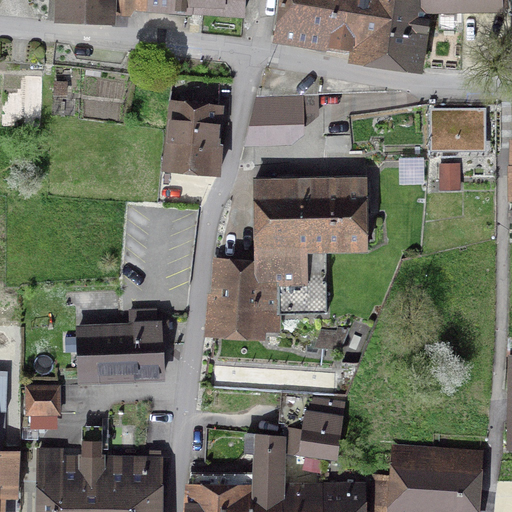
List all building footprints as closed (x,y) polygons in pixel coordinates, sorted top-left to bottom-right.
[(146,5),(146,0),(57,0),(56,20),(111,21),(112,3),(146,5)] [(146,0),(146,5),(192,11),(192,0),(146,0)] [(192,0),(192,11),(244,16),(244,0),(192,0)] [(328,46),(335,0),(281,0),(276,34),(328,46)] [(354,51),(370,0),(335,0),(328,46),(354,51)] [(422,11),(421,0),(370,0),(354,51),(352,59),(419,67),(431,13),(422,11)] [(421,0),(422,11),(431,13),(499,9),(498,0),(421,0)] [(319,96),(257,97),(244,149),(291,148),(304,138),(304,129),(307,128),(319,118),(319,96)] [(220,150),(223,111),(171,106),(167,142),(164,142),(161,177),(220,182),(223,151),(220,150)] [(256,248),(326,248),(368,247),(368,180),(256,181),(256,248)] [(326,248),(256,248),(256,262),(215,262),(215,329),(275,329),(275,315),(326,315),(326,248)] [(162,325),(76,328),(78,389),(164,386),(162,325)] [(0,409),(10,410),(11,372),(0,371),(0,409)] [(60,388),(25,388),(25,419),(60,419),(60,388)] [(283,435),(283,475),(304,472),(307,451),(334,456),(343,402),(287,392),(281,422),(288,423),(283,435)] [(0,511),(3,511),(4,502),(16,503),(18,439),(8,438),(10,410),(0,409),(0,511)] [(259,484),(190,484),(189,511),(283,511),(283,496),(283,475),(283,435),(246,435),(246,450),(258,450),(259,484)] [(81,454),(37,455),(37,511),(158,511),(158,455),(100,456),(100,440),(80,440),(81,454)] [(474,511),(479,459),(394,452),(392,475),(373,474),(369,511),(393,511),(394,507),(428,510),(427,511),(474,511)] [(364,511),(364,483),(322,484),(322,495),(321,511),(364,511)] [(321,511),(322,495),(283,496),(283,511),(321,511)]
